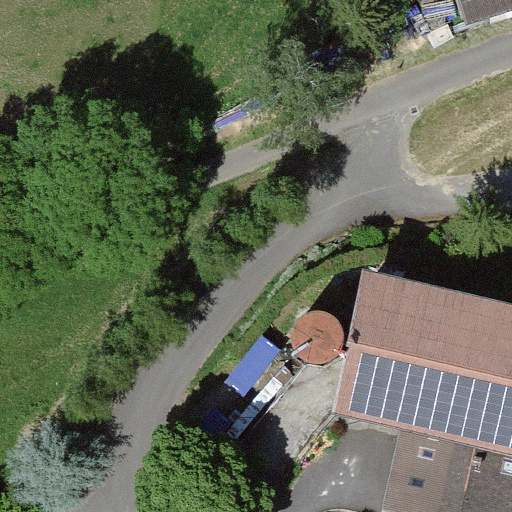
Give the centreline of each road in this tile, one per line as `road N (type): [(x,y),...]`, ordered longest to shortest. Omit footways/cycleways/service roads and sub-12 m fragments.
road 1 (unclassified): [(0,247),(292,150),(458,67),(511,52)]
road 2 (track): [(360,192),(511,190)]
